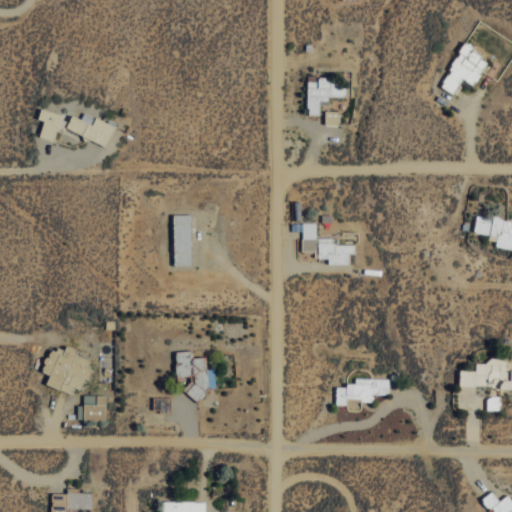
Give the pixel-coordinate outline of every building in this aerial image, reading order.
[(473,84),(489,57),(463,43),(439,85),(454,93),(463,78),(473,84)] [(345,96),(346,81),(328,80),(328,75),(308,75),(306,114),(318,114),(319,103),(328,103),(328,96),(345,96)] [(37,118),(43,120),(39,137),(53,140),(61,112),(40,107),(37,118)] [(324,124),(339,124),(339,110),(324,110),(324,124)] [(95,116),(92,123),(71,114),(65,127),(105,145),(114,124),(95,116)] [(511,227),(511,219),(511,218),(475,214),(473,231),(488,233),(488,239),(496,240),(495,245),(511,247),(511,227)] [(354,243),(334,243),(334,236),(315,237),(315,221),(301,222),(302,250),(317,250),(318,258),(328,257),(328,264),(349,263),(349,253),(355,253),(354,243)] [(45,384),(70,393),(72,386),(81,389),(91,360),(75,353),(76,348),(65,344),(62,350),(50,346),(41,371),(49,374),(45,384)] [(175,350),(176,375),(187,375),(188,396),(205,395),(205,387),(215,386),(214,368),(206,368),(205,356),(192,356),(192,349),(175,350)] [(459,385),(496,386),(496,387),(511,387),(511,369),(508,369),(508,357),(488,356),(488,362),(475,362),(475,369),(459,369),(459,385)] [(388,377),(354,377),(354,384),(335,384),(335,404),(346,404),(346,399),(373,399),(373,393),(388,393),(388,377)] [(77,418),(105,419),(105,394),(83,394),(82,404),(77,404),(77,418)] [(486,409),(499,409),(499,395),(487,395),(486,409)] [(91,508),(91,491),(79,491),(79,487),(66,487),(66,492),(52,492),(52,511),(50,511),(65,511),(66,508),(91,508)] [(511,511),(511,499),(508,494),(498,500),(492,490),(482,496),(492,511),(511,511)] [(204,511),(205,500),(163,501),(162,511),(204,511)]
